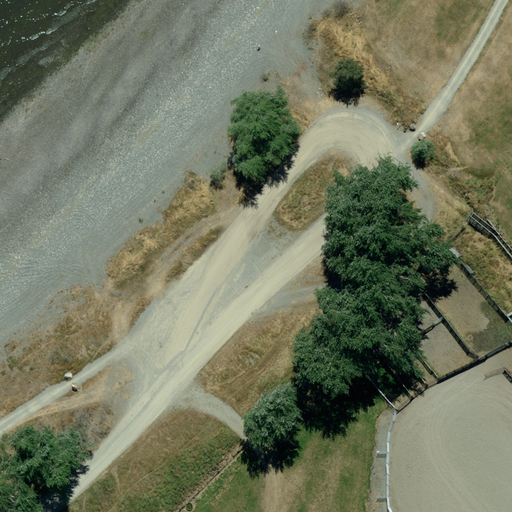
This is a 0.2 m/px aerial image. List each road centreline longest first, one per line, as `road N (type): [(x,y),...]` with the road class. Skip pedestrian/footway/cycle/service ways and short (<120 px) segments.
road 1 (track): [(39,511),(380,146)]
road 2 (track): [(380,146),(354,123),(328,121),(218,252)]
